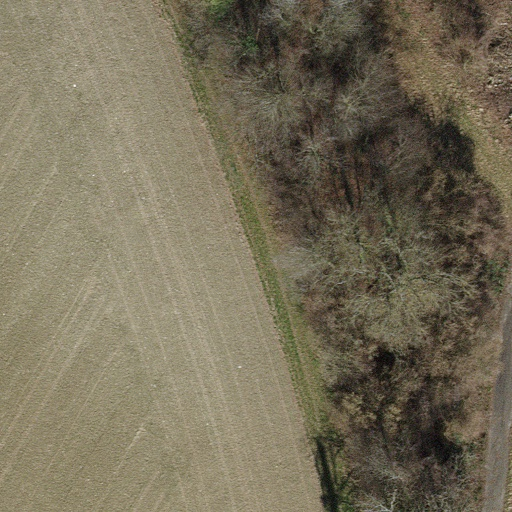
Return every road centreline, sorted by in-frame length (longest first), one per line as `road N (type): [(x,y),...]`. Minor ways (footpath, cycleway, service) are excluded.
road 1 (track): [(511,217),(366,0)]
road 2 (track): [(511,375),(493,511)]
